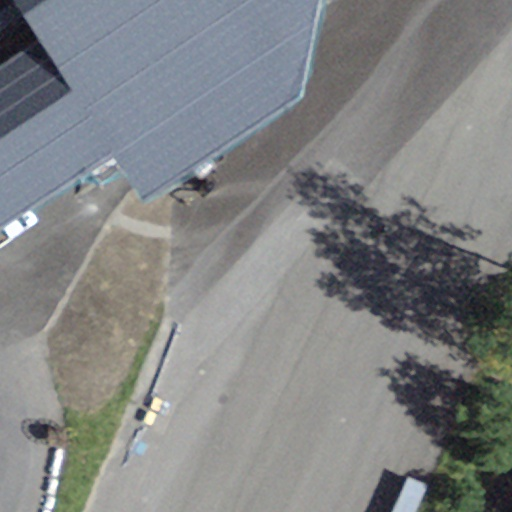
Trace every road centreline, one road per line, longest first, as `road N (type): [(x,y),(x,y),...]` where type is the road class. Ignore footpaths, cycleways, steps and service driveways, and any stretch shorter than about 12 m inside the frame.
road 1 (unknown): [(507,19),(247,511)]
road 2 (unknown): [(0,349),(12,376),(18,441),(0,487)]
